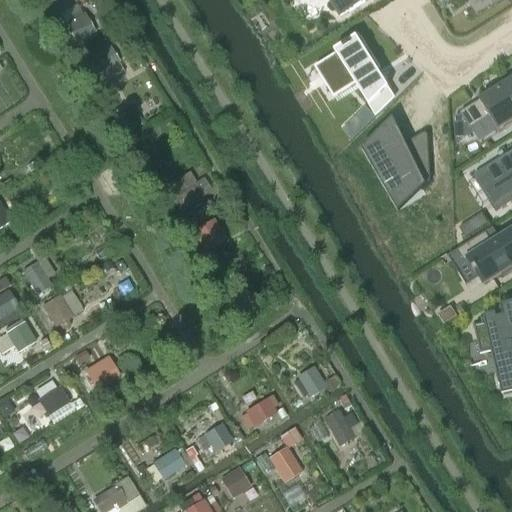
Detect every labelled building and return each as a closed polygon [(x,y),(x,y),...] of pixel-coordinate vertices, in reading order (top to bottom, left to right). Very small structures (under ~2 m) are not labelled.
[(328,0),(340,18),(369,0),(328,0)] [(95,34),(83,13),(64,25),(77,45),(95,34)] [(335,55),(318,66),(337,97),(355,86),(369,108),(387,90),(376,72),(379,70),(360,40),(358,41),(355,38),(333,52),(335,55)] [(97,77),(124,60),(116,47),(89,63),(97,77)] [(497,90),(459,114),(460,115),(469,130),(488,118),(497,132),(511,122),(511,76),(495,87),(497,90)] [(460,115),(453,119),(455,145),(472,134),(469,130),(460,115)] [(392,119),(362,148),(387,191),(398,211),(420,191),(422,190),(430,183),(428,151),(427,151),(427,152),(425,152),(416,138),(400,147),(396,141),(399,139),(395,133),(398,132),(392,119)] [(511,151),(474,176),(496,210),(511,200),(511,151)] [(201,201),(193,186),(184,191),(178,181),(165,189),(179,214),(201,201)] [(0,228),(11,222),(0,204),(0,228)] [(226,243),(214,221),(192,235),(204,255),(226,243)] [(467,224),(458,229),(465,239),(473,234),(467,224)] [(486,233),(457,251),(465,263),(468,261),(484,286),(501,275),(502,278),(511,271),(511,231),(493,243),(486,233)] [(50,288),(36,265),(22,274),(36,297),(50,288)] [(0,322),(18,312),(6,292),(0,295),(0,322)] [(72,320),(59,298),(42,308),(55,331),(72,320)] [(450,307),(436,316),(443,326),(456,318),(450,307)] [(481,326),(473,328),(480,356),(481,356),(481,354),(492,351),(499,378),(496,379),(498,385),(499,385),(500,390),(502,390),(503,395),(511,392),(511,309),(502,312),(504,319),(495,321),(495,317),(480,321),(481,326)] [(35,345),(23,326),(5,336),(17,356),(35,345)] [(113,383),(101,365),(85,375),(96,393),(113,383)] [(323,388),(313,371),(299,379),(300,381),(295,384),(302,397),(308,394),(310,397),(323,388)] [(74,413),(59,389),(36,404),(51,427),(74,413)] [(276,416),(272,410),(277,407),(272,399),(245,415),(254,429),(276,416)] [(352,432),(359,428),(353,417),(346,422),(341,413),(325,423),(341,449),(356,440),(352,432)] [(220,424),(201,436),(204,440),(199,444),(204,451),(209,448),(214,454),(232,443),(220,424)] [(285,477),(295,472),(281,450),(275,454),(272,449),(255,459),(262,469),(275,462),(285,477)] [(173,451),(151,465),(161,481),(183,468),(173,451)] [(242,484),(237,475),(225,482),(231,492),(242,484)] [(129,511),(114,487),(91,501),(96,511),(112,511),(114,511),(129,511)]
